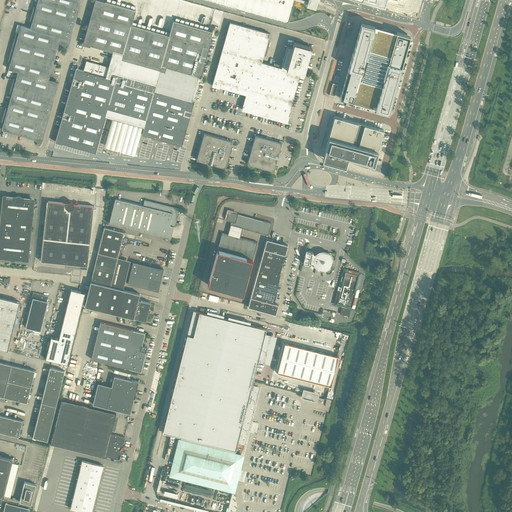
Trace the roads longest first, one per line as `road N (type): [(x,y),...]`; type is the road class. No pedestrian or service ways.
road 1 (unclassified): [(116,511),(200,176)]
road 2 (secondary): [(427,199),(338,511)]
road 3 (secondary): [(362,511),(447,200)]
road 4 (unknown): [(54,336),(68,278),(88,276),(96,198),(0,190)]
road 5 (secondary): [(451,188),(505,0)]
road 6 (secondary): [(482,0),(430,187)]
road 7 (tertiary): [(183,174),(42,160)]
road 8 (unclassified): [(206,93),(72,55)]
